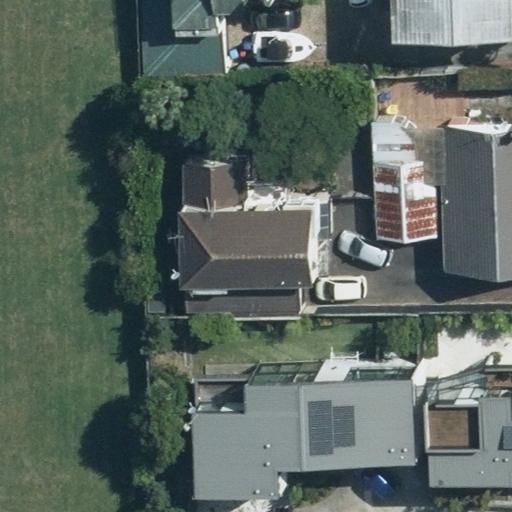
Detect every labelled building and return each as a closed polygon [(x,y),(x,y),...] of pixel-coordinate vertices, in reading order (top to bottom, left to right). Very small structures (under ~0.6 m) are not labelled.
[(145,0),(147,72),(231,70),(229,0),(145,0)] [(511,0),(399,0),(399,27),(511,25),(511,0)] [(511,114),(445,117),(450,264),(511,262),(511,114)] [(188,151),(190,276),(329,274),(328,192),(256,193),(255,150),(188,151)] [(457,363),(434,364),(438,469),(511,466),(511,327),(456,330),(457,363)] [(200,368),(204,483),(294,480),(293,451),(429,446),(426,359),(200,368)]
